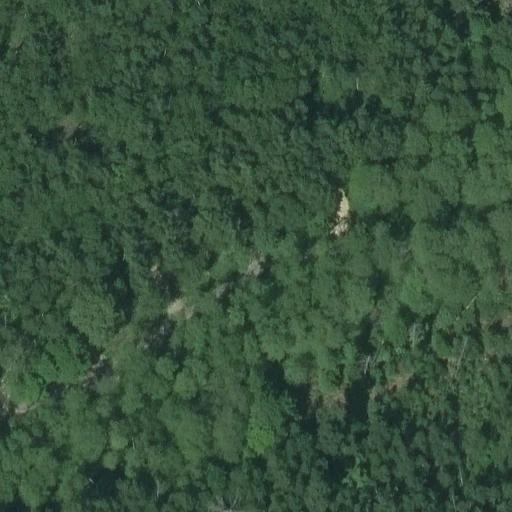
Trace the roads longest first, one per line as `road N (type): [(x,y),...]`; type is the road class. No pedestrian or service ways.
road 1 (track): [(0,390),(401,50),(482,0)]
road 2 (track): [(511,221),(330,250),(262,275),(166,325),(17,439),(0,441)]
